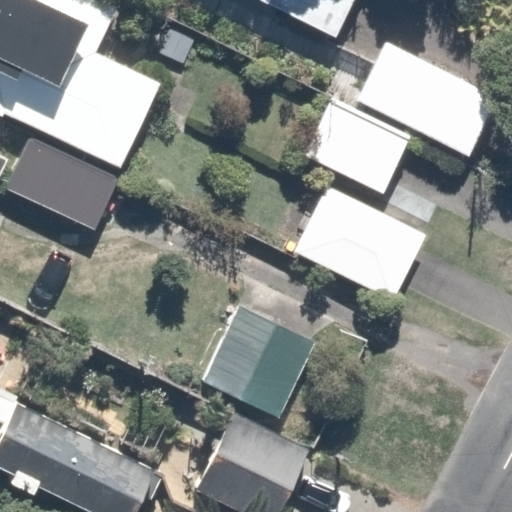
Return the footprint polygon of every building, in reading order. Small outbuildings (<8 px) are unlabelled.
[(0,0),(0,112),(114,163),(154,73),(100,45),(120,0),(0,0)] [(346,0),(277,0),(335,26),(346,0)] [(499,92),(380,32),(350,92),(409,122),(468,152),(499,92)] [(350,92),(331,82),(298,146),(376,186),(409,122),(350,92)] [(113,171),(29,130),(1,188),(86,228),(113,171)] [(307,204),(240,167),(213,215),(280,253),(307,204)] [(427,227),(330,180),(297,248),(394,294),(427,227)] [(321,331),(239,290),(200,367),(283,409),(321,331)] [(0,477),(75,511),(164,511),(140,501),(162,453),(0,377),(0,477)] [(290,511),(320,442),(227,403),(189,491),(239,511),(290,511)]
